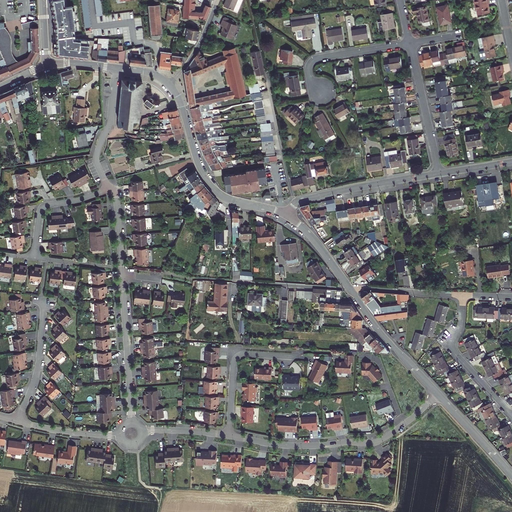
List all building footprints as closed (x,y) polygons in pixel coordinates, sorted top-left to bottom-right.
[(65,0),(55,0),(54,0),(55,14),(57,23),(57,38),(55,45),(55,55),(75,58),(90,59),(91,45),(81,44),(81,41),(73,40),(73,36),(72,30),(76,29),(72,7),(63,8),(63,4),(66,4),(65,0)] [(71,0),(73,9),(83,7),(81,0),(71,0)] [(195,0),(185,0),(185,18),(208,18),(212,6),(207,4),(204,11),(195,11),(195,0)] [(225,0),(224,4),(234,8),(236,0),(225,0)] [(488,0),(472,0),(475,11),(477,11),(478,16),(490,14),(489,8),(488,8),(487,4),(490,4),(488,0)] [(150,6),(153,30),(153,34),(154,34),(154,38),(164,37),(164,35),(164,25),(162,4),(150,6)] [(447,6),(437,8),(440,26),(449,24),(451,24),(447,6)] [(418,24),(428,22),(425,8),(413,10),(413,14),(416,14),(418,24)] [(182,12),(171,10),(169,21),(180,23),(182,12)] [(393,15),(381,16),(382,23),(378,23),(379,30),(383,29),(383,30),(390,29),(395,29),(393,15)] [(234,25),(220,19),(218,25),(222,26),(218,34),(228,38),(234,25)] [(29,58),(21,62),(17,56),(15,52),(13,42),(11,36),(10,33),(5,26),(0,26),(0,45),(3,51),(7,59),(9,64),(14,73),(34,64),(41,50),(40,20),(35,21),(23,23),(24,29),(32,28),(32,40),(29,40),(30,50),(33,50),(33,53),(29,58)] [(309,21),(286,23),(287,32),(291,32),(292,40),(303,40),(305,40),(305,30),(311,30),(309,21)] [(199,29),(187,27),(185,37),(189,37),(194,38),(198,39),(199,29)] [(342,28),(326,31),(329,45),(334,44),(334,41),(337,40),(344,39),(342,28)] [(366,29),(351,31),(353,42),(361,40),(368,39),(366,29)] [(171,69),(172,63),(173,55),(176,36),(170,35),(167,53),(162,52),(160,68),(171,69)] [(492,36),(481,38),(477,38),(479,44),(482,44),(484,50),(479,51),(481,59),(486,58),(495,56),(493,46),(495,45),(492,36)] [(93,59),(108,61),(109,48),(110,40),(101,40),(100,45),(96,45),(96,46),(95,46),(95,49),(94,49),(93,59)] [(109,48),(108,61),(120,63),(121,51),(123,51),(124,41),(119,40),(119,47),(117,47),(117,48),(109,48)] [(455,60),(467,58),(464,44),(461,44),(459,45),(460,47),(453,48),(455,60)] [(151,48),(145,49),(146,52),(147,66),(155,67),(153,52),(152,52),(151,48)] [(208,96),(195,99),(196,106),(207,104),(244,95),(241,79),(241,77),(240,76),(239,70),(239,69),(238,68),(236,59),(237,58),(236,57),(235,54),(236,53),(235,52),(234,48),(222,51),(223,55),(223,56),(225,63),(226,71),(224,72),(227,83),(229,83),(231,91),(218,94),(208,96)] [(441,55),(444,65),(456,63),(455,60),(453,48),(448,49),(446,50),(446,54),(441,55)] [(131,64),(131,55),(131,54),(127,54),(127,50),(123,51),(121,51),(120,63),(131,64)] [(264,73),(259,50),(254,51),(250,52),(255,75),(264,73)] [(280,50),(278,60),(282,61),(282,65),(290,66),(291,61),(292,57),(290,57),(291,53),(280,50)] [(437,55),(436,51),(434,52),(429,53),(431,64),(439,62),(439,66),(444,65),(441,55),(437,55)] [(141,56),(131,55),(131,64),(147,66),(146,52),(140,53),(141,56)] [(190,69),(191,76),(193,75),(225,63),(223,56),(220,56),(206,62),(205,60),(202,61),(202,60),(204,59),(203,56),(201,58),(199,52),(191,62),(192,66),(189,67),(190,69)] [(421,54),(422,58),(419,58),(420,65),(431,64),(429,53),(425,53),(421,54)] [(189,57),(173,55),(172,63),(184,64),(189,57)] [(389,60),(385,61),(386,68),(391,67),(391,69),(403,67),(401,57),(393,58),(389,59),(389,60)] [(362,65),(357,66),(359,75),(373,72),(372,63),(365,64),(362,64),(362,65)] [(0,67),(0,78),(3,77),(14,73),(9,64),(0,67)] [(490,67),(493,81),(504,78),(502,70),(504,70),(502,64),(490,67)] [(186,69),(185,70),(184,71),(183,73),(185,82),(186,88),(189,108),(196,106),(195,99),(192,85),(191,76),(190,69),(188,70),(186,69)] [(342,70),(335,71),(337,81),(349,79),(347,69),(342,70)] [(72,71),(62,74),(63,81),(74,78),(72,71)] [(296,76),(282,78),(284,88),(288,87),(289,92),(291,91),(292,97),(299,96),(298,86),(296,76)] [(443,77),(432,79),(435,92),(446,90),(443,77)] [(144,82),(123,81),(119,128),(133,129),(134,122),(140,122),(144,82)] [(15,89),(19,100),(26,98),(28,104),(34,102),(34,95),(30,83),(15,89)] [(406,96),(404,84),(399,85),(393,86),(395,98),(406,96)] [(12,98),(15,108),(16,107),(20,107),(19,100),(15,89),(9,92),(11,99),(12,98)] [(446,90),(435,92),(436,99),(439,99),(447,97),(446,90)] [(502,93),(492,95),(493,100),(495,99),(496,104),(502,103),(503,106),(511,104),(510,100),(509,100),(508,97),(511,96),(509,90),(501,91),(502,93)] [(0,107),(3,114),(7,112),(5,106),(6,105),(5,101),(11,99),(9,92),(0,95),(0,107)] [(59,92),(45,93),(46,106),(44,107),(45,116),(63,115),(62,105),(60,105),(59,92)] [(253,93),(250,94),(250,96),(252,96),(253,101),(262,99),(260,92),(259,92),(253,93)] [(395,104),(396,106),(405,105),(407,104),(406,96),(395,98),(391,99),(392,105),(395,104)] [(439,99),(440,106),(451,104),(450,97),(447,97),(439,99)] [(79,98),(78,106),(87,107),(88,99),(79,98)] [(262,99),(253,101),(255,109),(263,107),(262,99)] [(152,108),(154,105),(148,100),(146,103),(152,108)] [(336,109),(333,110),(336,119),(348,114),(344,103),(340,105),(341,107),(336,109)] [(196,106),(189,108),(190,114),(207,111),(208,110),(207,104),(196,106)] [(440,106),(441,114),(450,112),(453,112),(451,104),(440,106)] [(405,105),(396,106),(393,107),(395,114),(406,112),(405,105)] [(78,106),(77,106),(76,112),(78,112),(77,121),(87,122),(87,117),(86,117),(87,114),(89,115),(90,108),(87,107),(78,106)] [(284,113),(296,125),(304,118),(299,113),(296,109),(294,110),(291,107),(284,113)] [(166,119),(171,118),(181,116),(179,110),(163,113),(165,119),(166,119)] [(190,114),(192,121),(208,118),(207,111),(190,114)] [(395,114),(396,121),(407,119),(406,112),(395,114)] [(439,114),(441,121),(451,119),(450,112),(441,114),(439,114)] [(264,115),(255,117),(257,124),(259,124),(265,123),(264,115)] [(319,116),(312,120),(323,140),(332,135),(321,115),(319,116)] [(167,126),(182,122),(181,116),(171,118),(166,119),(165,119),(163,120),(164,126),(167,126)] [(192,121),(193,127),(204,125),(204,122),(213,120),(212,117),(208,118),(192,121)] [(394,129),(400,128),(411,126),(410,119),(407,119),(396,121),(393,121),(394,129)] [(451,119),(441,121),(442,128),(452,126),(451,119)] [(193,127),(195,133),(206,131),(205,129),(214,127),(214,124),(204,125),(193,127)] [(411,126),(400,128),(401,136),(413,134),(411,126)] [(167,136),(170,136),(171,136),(185,133),(184,127),(174,130),(168,130),(169,133),(166,133),(167,136)] [(78,135),(77,135),(80,148),(90,146),(87,133),(86,133),(85,128),(77,129),(78,135)] [(271,128),(260,129),(260,132),(261,137),(272,136),(272,131),(271,131),(271,128)] [(195,133),(197,139),(208,137),(216,136),(217,136),(217,132),(211,133),(210,130),(206,131),(195,133)] [(483,148),(480,134),(465,137),(468,153),(472,152),(472,150),(483,148)] [(417,136),(407,138),(410,156),(420,155),(417,136)] [(454,152),(452,140),(444,141),(446,153),(454,152)] [(164,146),(152,150),(155,163),(165,160),(163,152),(165,152),(164,146)] [(395,150),(383,152),(386,169),(402,165),(402,163),(406,162),(403,149),(399,149),(400,154),(396,155),(395,150)] [(379,157),(366,159),(368,172),(381,169),(379,157)] [(319,163),(305,166),(307,178),(307,179),(330,174),(328,168),(326,168),(325,163),(319,164),(319,163)] [(255,170),(222,175),(224,190),(230,190),(230,193),(257,189),(257,184),(265,182),(263,167),(255,168),(255,170)] [(84,168),(76,173),(83,184),(86,182),(86,181),(87,181),(87,180),(90,178),(84,168)] [(177,175),(178,177),(180,180),(189,175),(185,169),(177,175)] [(18,189),(31,187),(30,179),(28,180),(27,177),(29,177),(28,172),(15,174),(16,179),(17,179),(18,189)] [(185,179),(188,184),(197,178),(194,172),(189,175),(180,180),(181,181),(185,179)] [(80,186),(83,184),(76,173),(68,178),(74,187),(77,185),(78,186),(79,185),(80,186)] [(62,188),(66,186),(59,175),(49,180),(55,190),(58,188),(61,186),(62,188)] [(189,186),(191,188),(200,183),(197,178),(188,184),(184,186),(185,188),(189,186)] [(299,184),(300,191),(304,190),(310,189),(307,179),(307,178),(303,179),(303,180),(292,183),(293,185),(299,184)] [(131,188),(131,191),(144,190),(143,181),(132,182),(133,186),(132,186),(132,188),(131,188)] [(200,183),(191,188),(191,189),(194,193),(191,196),(189,194),(185,197),(192,205),(194,200),(192,197),(195,194),(203,187),(200,183)] [(476,189),(478,207),(499,204),(496,185),(476,189)] [(203,187),(195,194),(198,198),(196,204),(198,205),(200,200),(208,193),(203,187)] [(134,197),(134,201),(145,200),(144,190),(131,191),(131,195),(132,195),(133,197),(134,197)] [(30,195),(30,191),(17,193),(18,203),(29,201),(28,197),(29,197),(29,195),(30,195)] [(442,194),(445,211),(461,208),(458,191),(442,194)] [(200,200),(198,205),(197,208),(202,211),(204,205),(207,203),(212,198),(208,193),(200,200)] [(434,195),(420,197),(421,206),(435,204),(434,195)] [(212,198),(207,203),(210,206),(206,214),(210,216),(210,215),(214,209),(217,203),(212,198)] [(404,199),(407,215),(415,214),(412,198),(404,199)] [(332,199),(326,201),(327,208),(334,206),(332,199)] [(386,202),(388,216),(399,214),(396,200),(386,202)] [(92,221),(103,220),(103,215),(101,215),(100,203),(92,204),(93,208),(87,208),(88,214),(91,214),(92,221)] [(370,205),(371,214),(382,212),(381,203),(370,205)] [(145,204),(132,205),(132,209),(133,208),(133,211),(134,211),(135,215),(145,214),(145,204)] [(311,210),(309,205),(297,208),(306,222),(324,217),(323,211),(308,214),(308,211),(311,210)] [(370,205),(363,206),(364,216),(371,214),(370,205)] [(28,210),(27,206),(14,208),(16,218),(26,217),(26,213),(27,213),(27,210),(28,210)] [(364,216),(363,206),(354,208),(356,217),(356,219),(364,217),(364,216)] [(354,208),(347,209),(349,219),(356,217),(354,208)] [(223,214),(214,209),(210,215),(220,220),(223,214)] [(61,215),(57,216),(58,229),(67,228),(72,228),(72,226),(75,225),(73,218),(67,219),(67,217),(63,217),(63,216),(61,216),(61,215)] [(49,229),(58,229),(57,216),(53,216),(53,217),(52,217),(52,218),(48,219),(49,229)] [(306,222),(311,228),(322,220),(325,220),(324,217),(306,222)] [(146,218),(132,219),(133,223),(135,223),(135,226),(135,230),(146,229),(146,218)] [(241,218),(236,218),(236,235),(236,241),(250,241),(250,228),(243,228),(243,226),(241,226),(241,218)] [(26,225),(25,221),(12,223),(14,233),(25,231),(24,228),(25,227),(25,225),(26,225)] [(274,240),(273,228),(264,228),(264,223),(256,223),(256,240),(274,240)] [(101,235),(101,231),(90,232),(91,251),(104,250),(103,240),(102,241),(102,239),(103,238),(103,235),(101,235)] [(340,233),(333,238),(339,246),(350,239),(348,235),(345,236),(343,232),(340,233)] [(146,233),(133,234),(134,238),(136,238),(136,241),(136,245),(147,244),(146,233)] [(24,240),(23,236),(10,238),(12,249),(17,249),(17,252),(23,251),(22,244),(22,240),(24,240)] [(374,240),(367,245),(375,255),(388,246),(374,240)] [(63,252),(62,241),(59,242),(49,242),(49,246),(50,246),(50,249),(51,249),(52,253),(63,252)] [(279,245),(280,252),(284,252),(286,264),(298,262),(295,243),(279,245)] [(147,248),(134,249),(135,257),(137,257),(137,259),(135,259),(136,264),(149,263),(149,258),(148,258),(147,248)] [(356,254),(351,248),(344,252),(349,259),(356,254)] [(359,260),(356,254),(349,259),(356,269),(365,263),(362,258),(359,260)] [(320,264),(317,259),(314,261),(311,257),(307,261),(308,266),(312,272),(311,272),(315,277),(316,276),(318,279),(326,273),(326,272),(319,264),(320,264)] [(470,259),(457,260),(458,263),(457,264),(459,266),(460,276),(471,275),(470,259)] [(10,277),(12,264),(5,263),(4,266),(2,265),(2,264),(0,263),(0,276),(1,277),(1,276),(10,277)] [(498,264),(484,267),(486,278),(500,275),(499,273),(506,272),(504,264),(498,265),(498,264)] [(26,280),(27,267),(23,266),(23,268),(19,268),(16,267),(15,278),(26,280)] [(275,266),(275,278),(284,277),(283,266),(275,266)] [(367,266),(359,272),(363,279),(366,277),(368,280),(374,276),(367,266)] [(41,282),(42,269),(38,268),(38,270),(34,270),(31,270),(30,280),(41,282)] [(50,283),(60,284),(62,271),(58,271),(58,272),(55,271),(55,273),(51,272),(50,283)] [(105,275),(105,271),(92,272),(93,282),(104,282),(103,278),(104,278),(104,275),(105,275)] [(236,280),(249,281),(249,271),(236,272),(236,280)] [(70,272),(66,272),(64,285),(75,286),(77,275),(73,275),(69,275),(70,272)] [(222,300),(223,284),(210,284),(209,302),(202,301),(202,311),(222,313),(223,302),(220,302),(220,300),(222,300)] [(106,289),(106,285),(93,286),(94,297),(105,296),(104,292),(105,292),(105,289),(106,289)] [(149,301),(151,288),(143,287),(143,289),(141,289),(140,289),(141,287),(135,287),(134,300),(139,300),(143,300),(148,301),(149,301)] [(158,289),(154,288),(153,302),(163,303),(164,292),(160,292),(161,290),(158,290),(158,289)] [(326,288),(321,288),(320,292),(317,291),(317,293),(316,295),(320,296),(326,296),(326,288)] [(170,290),(168,290),(167,298),(171,298),(171,303),(177,304),(177,300),(184,301),(185,290),(180,290),(180,291),(170,290)] [(313,292),(305,291),(305,298),(305,299),(305,300),(313,300),(313,292)] [(359,295),(378,322),(406,319),(407,310),(398,312),(398,303),(378,306),(374,299),(377,297),(383,297),(385,296),(399,297),(399,294),(379,293),(363,292),(359,295)] [(262,294),(247,294),(246,305),(254,305),(254,309),(261,309),(261,306),(265,306),(265,297),(262,297),(262,294)] [(399,294),(399,297),(398,303),(398,312),(407,310),(407,305),(408,294),(399,294)] [(10,312),(23,310),(22,306),(20,306),(19,302),(18,299),(8,301),(10,312)] [(105,305),(105,301),(94,302),(95,311),(108,310),(108,306),(106,306),(106,305),(105,305)] [(346,318),(356,319),(361,317),(352,303),(342,302),(341,310),(346,311),(346,318)] [(438,305),(437,311),(446,313),(448,307),(438,305)] [(473,317),(485,317),(486,308),(474,308),(473,317)] [(497,318),(498,309),(486,308),(485,317),(497,318)] [(509,319),(510,309),(498,309),(497,318),(509,319)] [(108,314),(108,310),(95,311),(95,320),(106,320),(106,315),(107,315),(107,314),(108,314)] [(57,314),(54,316),(63,326),(71,319),(63,311),(60,314),(60,313),(58,314),(57,314)] [(437,311),(434,319),(436,320),(444,322),(446,313),(437,311)] [(28,312),(15,315),(17,324),(16,325),(17,330),(30,327),(29,322),(27,322),(27,320),(29,320),(28,312)] [(149,315),(139,316),(140,323),(142,323),(142,326),(142,331),(153,330),(152,318),(149,319),(149,315)] [(356,319),(346,318),(342,318),(342,321),(345,321),(345,326),(348,327),(361,327),(361,319),(356,319)] [(434,319),(427,318),(425,326),(434,328),(436,320),(434,319)] [(109,327),(109,323),(96,324),(96,334),(107,334),(107,330),(108,330),(108,327),(109,327)] [(59,342),(67,335),(58,325),(55,328),(55,329),(54,331),(54,332),(52,334),(59,342)] [(434,328),(425,326),(423,335),(425,335),(432,337),(434,328)] [(348,327),(358,338),(364,338),(369,342),(374,337),(367,329),(368,328),(361,327),(348,327)] [(27,339),(26,335),(26,331),(16,333),(17,337),(14,337),(15,349),(26,347),(26,343),(25,340),(27,339)] [(416,333),(414,340),(423,342),(425,335),(423,335),(416,333)] [(141,341),(141,345),(154,344),(154,335),(143,336),(143,340),(142,340),(142,341),(141,341)] [(476,346),(473,339),(471,336),(463,340),(467,350),(476,346)] [(110,341),(110,337),(96,338),(97,348),(108,347),(108,343),(109,343),(109,341),(110,341)] [(383,342),(379,338),(377,339),(374,337),(369,342),(364,338),(358,338),(363,344),(366,344),(373,345),(376,348),(383,342)] [(423,342),(414,340),(413,344),(412,348),(412,349),(421,351),(423,342)] [(66,351),(57,342),(54,345),(55,347),(52,349),(50,352),(58,359),(66,351)] [(370,352),(376,352),(379,352),(388,353),(394,353),(383,342),(376,348),(375,349),(370,349),(370,352)] [(144,350),(144,354),(155,353),(154,344),(141,345),(141,349),(143,349),(143,350),(144,350)] [(474,360),(481,357),(485,355),(484,352),(479,354),(476,346),(467,350),(471,359),(473,358),(474,360)] [(217,356),(218,348),(207,347),(207,351),(204,351),(204,362),(215,363),(215,359),(215,355),(217,356)] [(111,353),(110,349),(97,350),(98,360),(109,359),(108,356),(110,355),(109,353),(111,353)] [(429,354),(433,365),(443,360),(439,350),(429,354)] [(26,351),(13,353),(15,363),(14,363),(15,368),(28,366),(27,361),(26,361),(25,358),(28,358),(26,351)] [(483,369),(496,363),(491,352),(485,355),(481,357),(483,360),(480,362),(483,369)] [(353,362),(353,355),(346,354),(345,362),(343,362),(342,361),(336,361),(336,371),(351,373),(351,362),(353,362)] [(317,381),(326,364),(324,364),(320,361),(315,358),(312,365),(313,366),(308,376),(317,381)] [(143,365),(143,369),(156,368),(155,359),(144,359),(145,363),(144,363),(144,365),(143,365)] [(443,360),(433,365),(437,375),(446,372),(448,371),(443,360)] [(55,378),(63,370),(54,361),(51,364),(50,366),(50,367),(48,370),(55,378)] [(371,362),(363,362),(363,374),(368,374),(375,382),(382,375),(379,371),(378,371),(375,368),(376,368),(375,367),(374,366),(371,364),(371,362)] [(112,367),(111,363),(98,364),(99,375),(110,375),(110,371),(109,367),(112,367)] [(491,378),(498,375),(501,374),(496,363),(483,369),(487,377),(490,376),(491,378)] [(219,369),(219,365),(206,364),(205,376),(216,376),(217,372),(217,369),(219,369)] [(261,366),(256,366),(255,376),(264,377),(265,378),(269,378),(269,377),(271,377),(272,365),(265,365),(264,367),(261,367),(261,366)] [(145,374),(146,378),(157,377),(156,368),(143,369),(143,373),(144,373),(144,374),(145,374)] [(460,379),(456,368),(448,371),(446,372),(451,383),(460,379)] [(290,371),(283,370),(283,375),(284,375),(284,383),(285,384),(293,385),(293,386),(297,386),(298,385),(300,385),(301,385),(301,380),(300,380),(301,373),(290,372),(290,371)] [(20,375),(19,371),(6,373),(8,384),(19,383),(18,379),(18,375),(20,375)] [(497,380),(501,387),(511,381),(511,378),(510,374),(507,376),(505,372),(503,373),(501,374),(498,375),(499,379),(497,380)] [(216,383),(216,379),(203,378),(202,390),(213,390),(214,386),(214,383),(216,383)] [(53,396),(61,389),(52,379),(49,382),(50,383),(48,385),(46,388),(53,396)] [(465,389),(460,379),(451,383),(455,393),(463,390),(465,389)] [(255,381),(243,380),(243,387),(245,387),(244,391),(242,391),(242,397),(248,397),(248,398),(254,398),(255,389),(257,389),(257,385),(255,385),(255,381)] [(507,394),(508,397),(511,395),(511,394),(511,381),(501,387),(504,395),(507,394)] [(14,387),(1,390),(3,399),(2,399),(3,405),(16,402),(15,397),(14,397),(13,395),(16,395),(14,387)] [(158,387),(146,388),(146,391),(146,393),(145,393),(145,397),(159,396),(158,387)] [(471,390),(469,387),(465,389),(463,390),(467,401),(477,396),(474,389),(471,390)] [(112,390),(100,391),(101,400),(114,399),(114,395),(112,395),(112,393),(112,390)] [(218,397),(218,393),(205,392),(204,403),(215,404),(215,400),(216,397),(218,397)] [(46,393),(43,396),(40,399),(41,400),(38,403),(36,405),(44,413),(52,405),(50,403),(52,401),(46,393)] [(159,396),(145,397),(145,401),(147,401),(147,403),(147,406),(150,406),(159,405),(159,396)] [(393,407),(389,396),(375,402),(379,411),(386,408),(387,410),(393,407)] [(481,404),(477,396),(467,401),(472,412),(477,410),(480,408),(485,406),(483,403),(481,404)] [(114,399),(101,400),(102,409),(111,409),(113,408),(113,405),(113,403),(115,403),(114,399)] [(253,404),(241,403),(241,410),(242,410),(241,418),(252,419),(253,404)] [(482,412),(485,419),(494,415),(489,404),(485,406),(480,408),(477,410),(479,413),(482,412)] [(159,405),(150,406),(150,410),(152,410),(152,412),(152,415),(164,414),(163,405),(159,405)] [(217,413),(217,409),(204,408),(203,419),(214,419),(214,415),(216,415),(216,413),(217,413)] [(102,409),(99,409),(100,419),(110,418),(110,414),(110,413),(111,412),(111,409),(102,409)] [(327,414),(326,415),(328,425),(336,424),(336,426),(343,425),(341,411),(334,412),(334,409),(327,410),(326,411),(327,414)] [(367,411),(351,413),(352,424),(360,423),(360,424),(369,423),(367,411)] [(289,428),(296,428),(297,414),(292,413),(291,415),(276,414),(275,421),(278,422),(278,427),(289,427),(289,428)] [(316,413),(301,414),(302,424),(310,424),(310,426),(317,426),(316,413)] [(499,425),(494,415),(485,419),(490,430),(492,429),(499,425)] [(499,425),(492,429),(494,432),(498,430),(502,437),(511,433),(508,426),(505,427),(503,424),(499,425)] [(511,435),(511,433),(502,437),(507,448),(511,445),(511,435)] [(23,440),(10,438),(8,450),(17,451),(16,455),(22,456),(22,452),(22,450),(26,451),(27,439),(23,438),(23,440)] [(54,454),(56,443),(48,442),(46,443),(41,442),(40,441),(36,440),(34,451),(45,453),(45,452),(48,453),(54,454)] [(77,442),(70,442),(69,449),(67,449),(66,448),(60,447),(58,460),(65,460),(66,459),(74,460),(75,452),(76,452),(77,442)] [(89,446),(87,458),(96,459),(98,446),(94,445),(94,447),(92,447),(89,446)] [(98,446),(96,459),(105,460),(107,451),(107,449),(104,448),(102,448),(102,446),(98,446)] [(163,451),(163,460),(172,459),(171,446),(167,446),(168,448),(162,448),(163,451)] [(171,446),(172,459),(182,459),(181,447),(176,447),(175,446),(171,446)] [(216,459),(216,447),(209,447),(209,449),(208,449),(207,448),(205,448),(205,449),(198,449),(198,453),(196,453),(196,462),(202,462),(202,460),(212,461),(213,459),(216,459)] [(376,456),(370,456),(370,463),(371,463),(370,470),(378,471),(378,469),(383,469),(385,472),(386,471),(387,472),(390,469),(389,468),(390,467),(387,464),(390,460),(388,458),(391,455),(390,455),(390,454),(387,451),(386,450),(380,455),(382,456),(379,459),(376,459),(376,456)] [(105,460),(105,463),(114,464),(116,454),(112,454),(110,453),(111,452),(107,451),(105,460)] [(154,453),(155,465),(164,464),(163,460),(163,451),(159,451),(159,453),(154,453)] [(241,463),(241,452),(233,451),(233,454),(229,453),(228,452),(221,452),(220,464),(231,465),(231,468),(236,468),(236,462),(241,463)] [(265,466),(266,457),(259,457),(258,458),(252,458),(252,457),(251,456),(246,455),(245,467),(246,468),(250,468),(251,469),(256,469),(257,471),(261,471),(261,468),(260,467),(261,466),(265,466)] [(353,456),(345,455),(345,467),(354,467),(354,469),(361,469),(362,455),(353,455),(353,456)] [(287,466),(287,459),(280,458),(279,462),(276,462),(275,461),(270,461),(269,467),(270,467),(270,472),(279,472),(280,473),(283,474),(284,473),(285,473),(286,466),(287,466)] [(332,483),(335,483),(335,465),(336,459),(328,459),(328,465),(327,466),(327,469),(322,468),(322,475),(324,475),(324,481),(329,482),(330,481),(332,483)] [(315,471),(315,462),(309,461),(303,461),(303,463),(300,463),(300,462),(295,462),(294,474),(302,474),(302,476),(308,476),(309,470),(315,471)]
